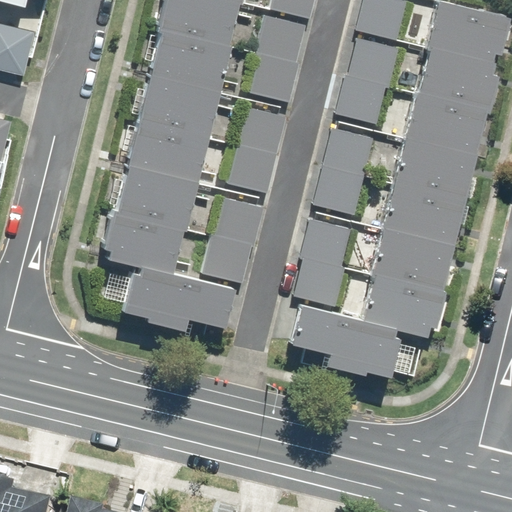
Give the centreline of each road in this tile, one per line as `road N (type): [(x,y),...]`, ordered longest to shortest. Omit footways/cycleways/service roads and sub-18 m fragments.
road 1 (residential): [(337,0),(233,426)]
road 2 (residential): [(57,107),(0,365)]
road 3 (secondary): [(233,426),(469,484)]
road 4 (secondary): [(0,370),(233,426)]
road 5 (residential): [(511,310),(469,484)]
